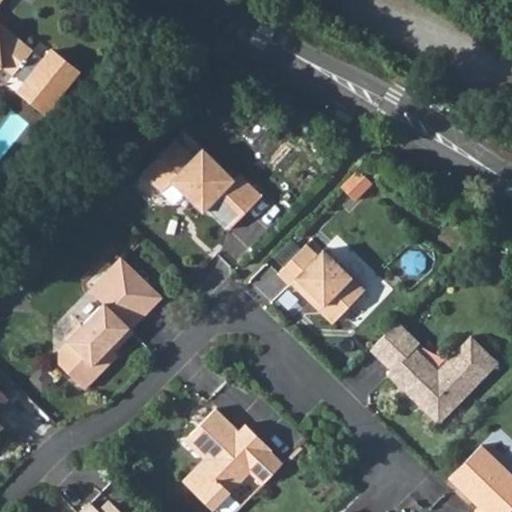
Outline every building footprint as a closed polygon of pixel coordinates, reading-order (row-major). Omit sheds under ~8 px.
[(0,0),(0,67),(7,67),(16,74),(23,65),(28,58),(35,50),(37,48),(0,17),(0,6),(5,0),(0,0)] [(28,58),(23,65),(33,74),(26,82),(53,105),(81,71),(54,48),(46,59),(35,50),(28,58)] [(206,207),(228,228),(261,194),(238,172),(233,178),(201,147),(193,156),(173,137),(140,171),(161,191),(171,180),(202,211),(206,207)] [(359,197),(373,179),(359,168),(344,186),(359,197)] [(305,243),(276,272),(289,284),(290,282),(328,319),(335,319),(364,289),(322,248),(316,254),(305,243)] [(126,324),(157,292),(120,256),(88,288),(102,303),(81,324),(79,322),(64,337),(66,339),(57,349),(58,363),(84,388),(105,366),(101,362),(133,330),(130,328),(126,324)] [(126,324),(130,328),(161,296),(157,292),(126,324)] [(397,320),(369,349),(391,369),(387,373),(438,423),(497,361),(470,335),(437,368),(415,347),(419,342),(397,320)] [(215,407),(184,439),(203,458),(181,479),(212,509),(250,471),(262,483),(282,462),(269,450),(271,448),(245,423),(238,429),(215,407)] [(511,436),(501,425),(486,440),(511,466),(511,436)] [(511,475),(480,444),(447,477),(482,511),(507,511),(511,507),(511,475)] [(98,510),(100,511),(121,511),(109,500),(98,510)] [(100,511),(98,510),(89,502),(79,511),(100,511)]
